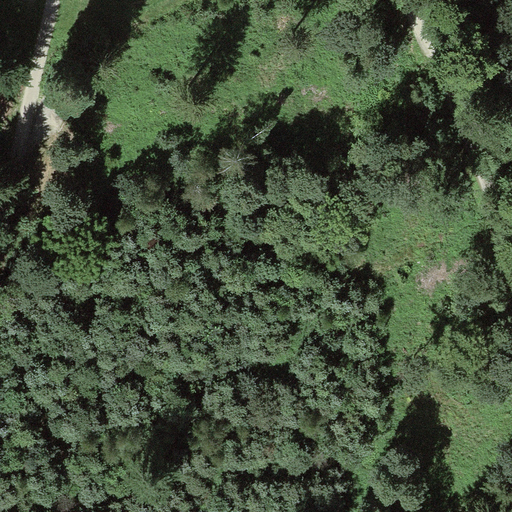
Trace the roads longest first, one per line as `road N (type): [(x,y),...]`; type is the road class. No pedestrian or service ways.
road 1 (track): [(511,236),(412,0)]
road 2 (track): [(52,0),(0,247)]
